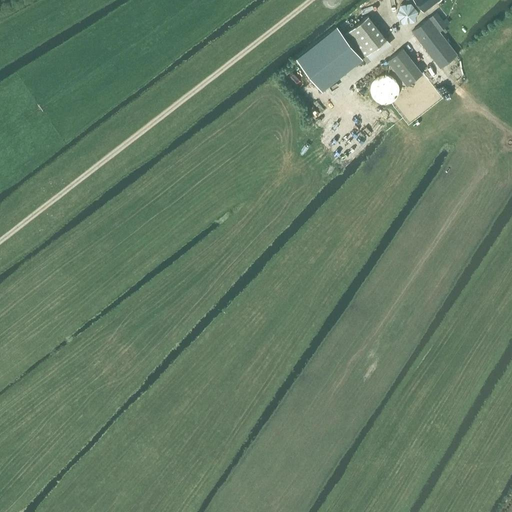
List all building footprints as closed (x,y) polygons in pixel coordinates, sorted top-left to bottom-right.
[(414,0),(423,10),(436,0),(414,0)] [(401,4),(397,14),(403,22),(413,20),(417,10),(411,2),(401,4)] [(368,15),(344,33),(363,57),(387,38),(368,15)] [(429,17),(413,30),(441,67),(458,53),(429,17)] [(337,25),(296,57),(300,61),(322,89),(360,60),(362,58),(339,28),(337,25)] [(403,47),(388,59),(407,84),(422,72),(403,47)] [(398,91),(397,88),(396,85),(395,83),(393,80),(391,79),(389,78),(386,77),(383,76),(380,77),(378,78),(375,79),(374,80),(372,82),(370,85),(369,88),(369,91),(369,94),(370,96),(371,98),(373,100),(375,102),(377,104),(381,105),(383,105),(385,105),(388,104),(390,103),(393,101),(395,99),(396,97),(397,94),(398,91)] [(361,95),(312,147),(339,172),(388,120),(361,95)]
